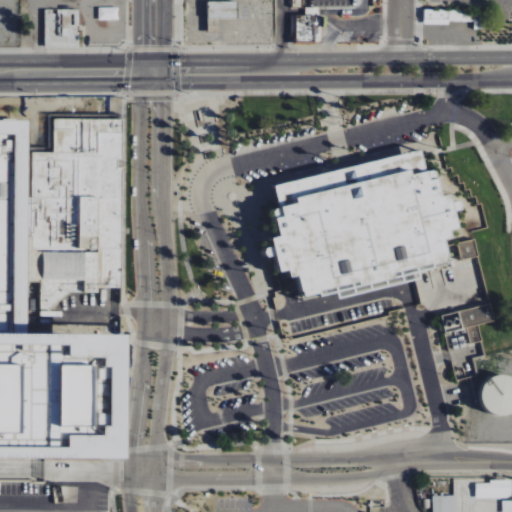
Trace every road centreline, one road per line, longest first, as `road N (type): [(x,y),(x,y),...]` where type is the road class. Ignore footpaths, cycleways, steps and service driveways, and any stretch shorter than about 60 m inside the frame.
road 1 (tertiary): [(151,511),(167,315),(165,102)]
road 2 (residential): [(511,464),(128,475)]
road 3 (primary): [(511,59),(178,61)]
road 4 (primary): [(180,83),(448,82)]
road 5 (tertiary): [(141,102),(143,317)]
road 6 (tertiary): [(143,317),(129,511)]
road 7 (primary): [(126,62),(0,62)]
road 8 (primary): [(0,85),(123,84)]
